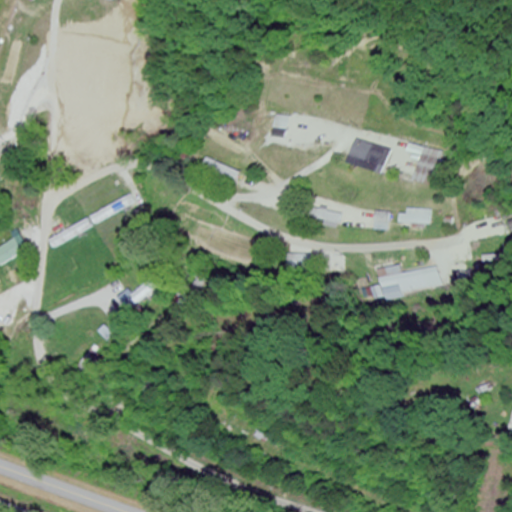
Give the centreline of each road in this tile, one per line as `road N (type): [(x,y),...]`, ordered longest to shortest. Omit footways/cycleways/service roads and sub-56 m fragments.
road 1 (residential): [(0,145),(29,129),(47,98),(63,101),(39,293),(39,350),(54,381),(88,409),(182,459),(303,511)]
road 2 (residential): [(459,237),(317,245),(145,165),(121,166),(51,205)]
road 3 (secondary): [(0,465),(124,511)]
